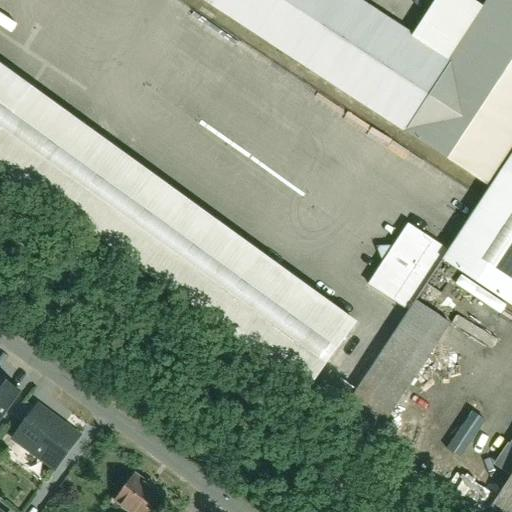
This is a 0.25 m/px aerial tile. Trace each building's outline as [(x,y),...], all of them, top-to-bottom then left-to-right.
[(511,0),(492,0),(491,3),(485,0),(440,0),(421,29),(376,0),(211,0),(494,184),(456,243),(416,218),(374,282),(411,306),(345,407),(383,431),(455,320),(419,297),(448,251),(511,293),(511,0)] [(351,321),(0,70),(0,167),(305,385),(351,321)] [(0,415),(16,392),(0,380),(0,415)] [(479,447),(506,401),(489,391),(461,437),(479,447)] [(53,472),(79,434),(38,405),(12,443),(53,472)] [(137,491),(118,481),(109,498),(121,504),(116,511),(139,511),(129,507),(137,491)] [(511,511),(511,485),(494,511),(511,511)]
